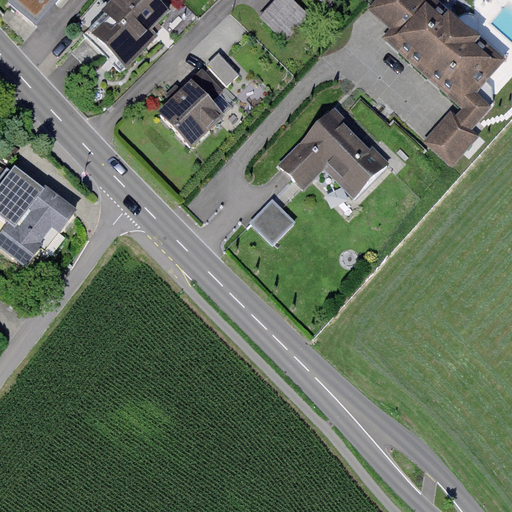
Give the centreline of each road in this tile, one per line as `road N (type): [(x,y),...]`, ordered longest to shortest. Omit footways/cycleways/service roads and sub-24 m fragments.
road 1 (tertiary): [(450,511),(135,196)]
road 2 (residential): [(135,196),(0,373)]
road 3 (tertiary): [(135,196),(0,52)]
